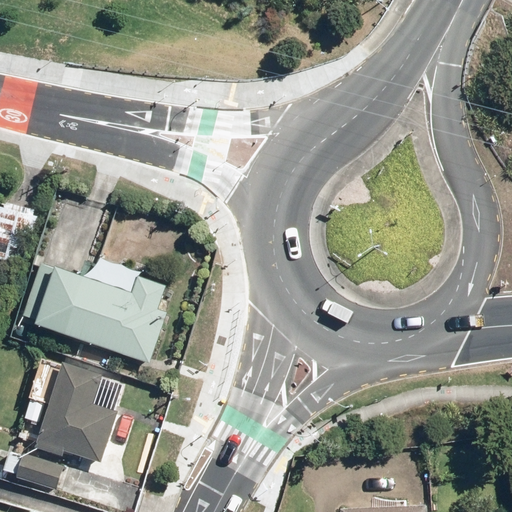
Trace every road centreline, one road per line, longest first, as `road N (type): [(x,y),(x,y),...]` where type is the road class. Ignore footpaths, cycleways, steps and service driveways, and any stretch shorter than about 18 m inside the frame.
road 1 (primary): [(439,29),(437,98),(477,210),(477,237),(461,292),(423,329)]
road 2 (residential): [(76,116),(346,123)]
road 3 (residential): [(268,229),(214,178),(76,116)]
road 4 (residential): [(396,338),(251,440)]
road 5 (residential): [(251,440),(284,284)]
road 6 (primary): [(268,229),(279,183),(346,123)]
road 7 (primary): [(346,123),(439,29)]
road 8 (primary): [(396,338),(333,328),(284,284)]
